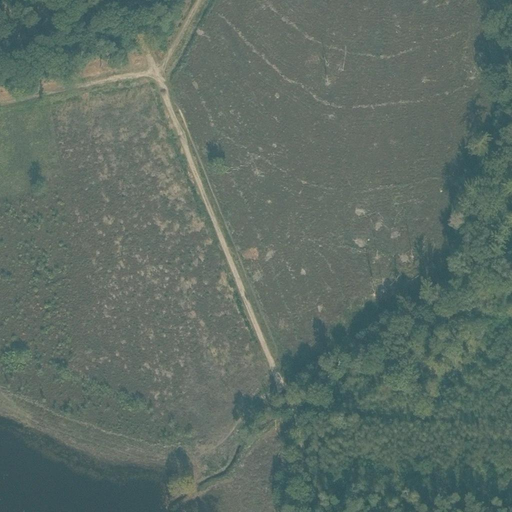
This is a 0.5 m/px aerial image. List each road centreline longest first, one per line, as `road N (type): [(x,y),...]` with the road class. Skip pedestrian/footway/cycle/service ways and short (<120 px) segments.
road 1 (track): [(319,414),(374,345),(443,318),(484,252),(511,167)]
road 2 (track): [(159,88),(281,388)]
road 3 (track): [(0,103),(153,73)]
